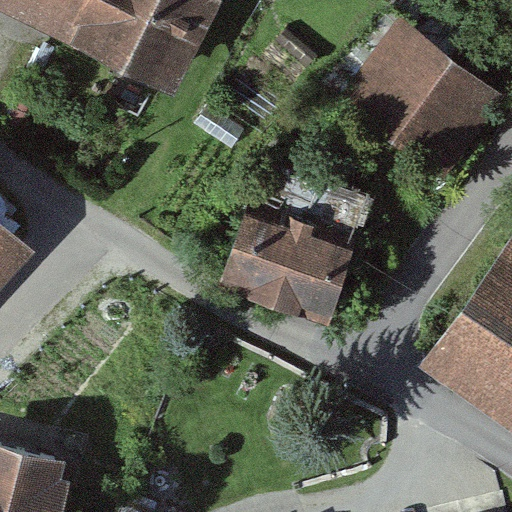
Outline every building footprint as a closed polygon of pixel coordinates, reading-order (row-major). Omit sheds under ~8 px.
[(0,0),(0,3),(179,92),(225,0),(0,0)] [(508,96),(402,16),(340,98),(447,177),(508,96)] [(253,211),(245,208),(220,283),(330,321),(356,246),(349,243),(366,193),(270,161),(253,211)] [(0,300),(40,259),(0,220),(0,300)] [(511,235),(421,365),(511,427),(511,235)] [(0,511),(70,511),(79,477),(66,474),(70,457),(0,441),(0,511)] [(510,511),(507,497),(443,511),(510,511)]
